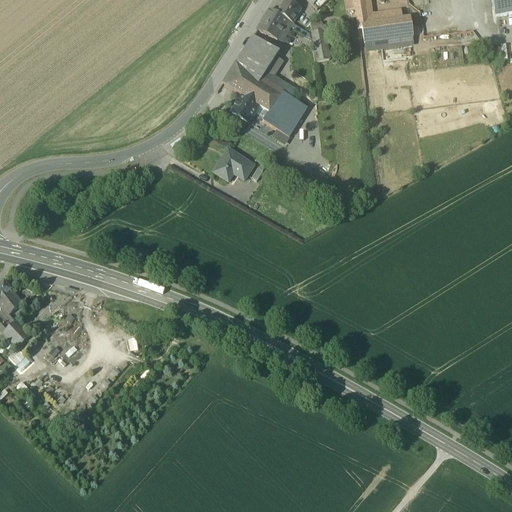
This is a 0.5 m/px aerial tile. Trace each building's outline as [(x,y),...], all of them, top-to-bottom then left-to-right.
[(328,0),(318,0),(312,6),(316,11),(328,0)] [(361,25),(370,24),(369,16),(368,7),(366,7),(365,0),(353,0),(354,4),(355,9),(358,31),(362,30),(361,25)] [(511,0),(494,0),(497,18),(511,15),(511,0)] [(284,1),(276,15),(287,21),(291,23),(292,24),(300,10),(284,1)] [(277,40),(287,21),(276,15),(269,11),(256,32),(257,32),(277,41),(277,40)] [(398,12),(369,16),(370,24),(399,20),(398,12)] [(411,18),(399,20),(370,24),(361,25),(362,30),(364,46),(366,46),(381,43),(381,44),(382,43),(397,41),(398,41),(413,38),(413,39),(414,38),(411,18)] [(281,42),(291,23),(287,21),(277,40),(281,42)] [(310,26),(312,34),(323,32),(324,31),(322,24),(310,26)] [(312,34),(318,64),(329,62),(323,32),(312,34)] [(234,67),(261,82),(266,74),(272,78),(283,62),(277,58),(280,54),(253,38),(254,38),(253,37),(234,67)] [(261,82),(234,67),(223,84),(242,97),(259,107),(269,114),(270,114),(276,104),(282,96),(281,96),(272,90),(261,82)] [(277,81),(272,78),(266,74),(261,82),(272,90),(277,81)] [(272,90),(281,96),(287,87),(277,81),(272,90)] [(282,96),(276,104),(283,108),(289,98),(294,91),(287,87),(281,96),(282,96)] [(259,107),(242,97),(238,102),(237,102),(234,107),(235,107),(231,113),(248,124),(259,107)] [(307,110),(289,98),(283,108),(276,104),(270,114),(269,114),(263,123),(288,139),(307,110)] [(213,174),(228,184),(233,176),(237,171),(247,178),(254,168),(230,152),(224,161),(222,160),(213,174)] [(251,180),(256,183),(263,173),(258,170),(251,180)] [(237,171),(233,176),(244,183),(247,178),(237,171)] [(4,283),(0,286),(0,300),(11,292),(7,287),(4,283)] [(0,300),(0,308),(7,318),(9,317),(22,305),(11,292),(0,300)] [(0,308),(0,320),(9,330),(16,324),(9,317),(7,318),(0,308)] [(3,336),(9,330),(0,320),(0,332),(3,336)] [(3,336),(17,351),(30,339),(16,324),(9,330),(3,336)] [(0,397),(1,399),(11,391),(8,387),(0,393),(0,397)]
